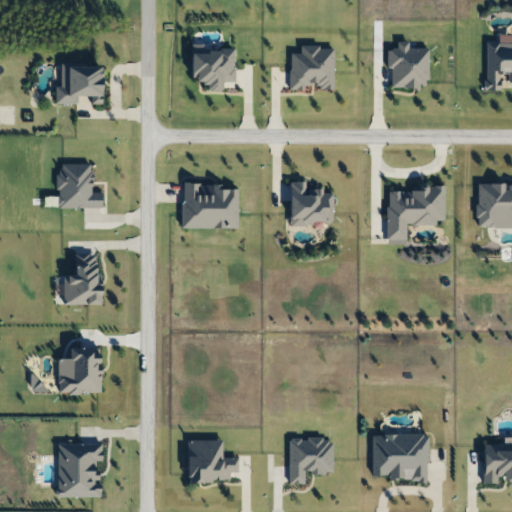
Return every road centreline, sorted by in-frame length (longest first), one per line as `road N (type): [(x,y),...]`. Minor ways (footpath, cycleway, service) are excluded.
road 1 (residential): [(143,0),(147,511)]
road 2 (residential): [(144,135),(511,136)]
